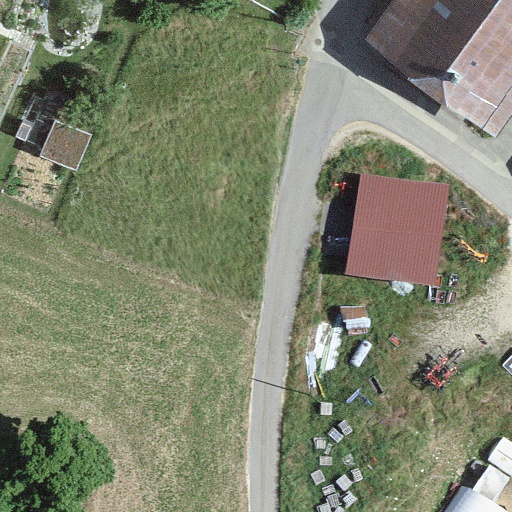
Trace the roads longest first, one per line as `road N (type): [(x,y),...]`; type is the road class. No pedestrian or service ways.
road 1 (unclassified): [(268,511),(277,313),(327,51)]
road 2 (unclassified): [(327,51),(511,203)]
